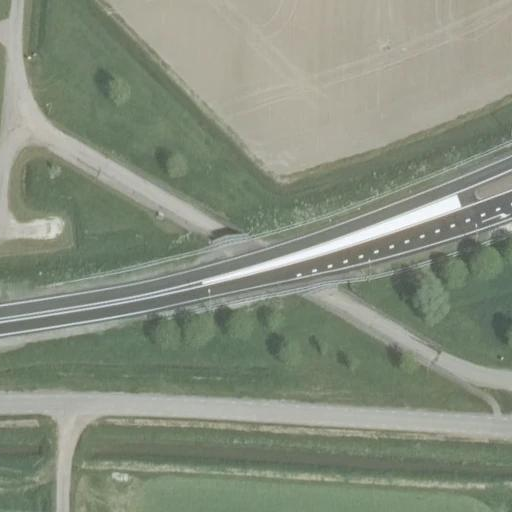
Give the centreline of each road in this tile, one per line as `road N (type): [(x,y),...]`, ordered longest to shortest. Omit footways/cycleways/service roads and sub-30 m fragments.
road 1 (unclassified): [(511,383),(435,355),(46,134),(32,120),(17,73),(17,0)]
road 2 (unclassified): [(0,408),(511,426)]
road 3 (trunk): [(511,163),(181,286)]
road 4 (trunk): [(181,286),(320,264),(511,198)]
road 5 (trunk): [(0,319),(181,286)]
